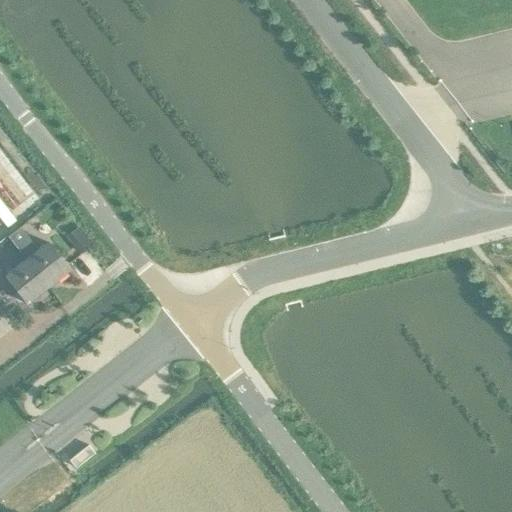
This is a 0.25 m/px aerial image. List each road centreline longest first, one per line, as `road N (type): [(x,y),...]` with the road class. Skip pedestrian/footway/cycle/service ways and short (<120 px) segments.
road 1 (residential): [(189,325),(0,84)]
road 2 (unclassified): [(463,221),(259,275),(189,325)]
road 3 (unclassified): [(463,221),(436,166),(307,0)]
road 4 (residential): [(335,511),(189,325)]
